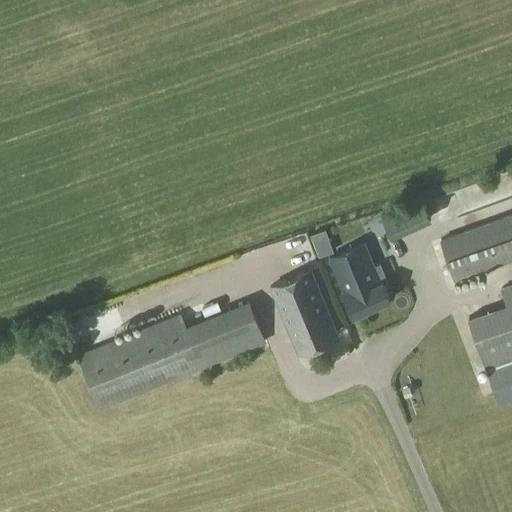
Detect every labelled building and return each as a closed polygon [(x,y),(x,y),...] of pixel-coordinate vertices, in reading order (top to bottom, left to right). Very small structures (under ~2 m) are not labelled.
[(421,196),(379,215),(390,238),(431,220),(421,196)] [(511,215),(439,241),(453,281),(511,259),(511,215)] [(365,245),(327,261),(351,317),(389,300),(381,283),(385,281),(378,266),(375,267),(365,245)] [(310,271),(269,288),(297,355),(337,338),(310,271)] [(501,303),(511,333),(511,360),(482,370),(495,408),(511,402),(511,283),(497,288),(501,303)] [(469,288),(469,286),(455,287),(457,315),(493,311),(491,286),(469,288)] [(179,315),(78,356),(99,409),(263,343),(247,302),(209,317),(205,307),(183,316),(187,326),(184,328),(179,315)] [(69,322),(47,332),(56,352),(78,342),(69,322)]
